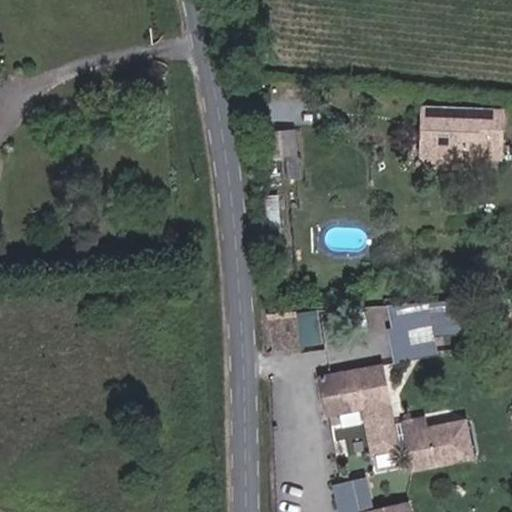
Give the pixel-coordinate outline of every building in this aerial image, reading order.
[(495,113),(412,109),(409,157),(423,170),(456,172),(467,159),(490,160),(495,113)] [(279,156),(298,155),(297,128),(278,129),(279,156)] [(440,351),(436,335),(456,331),(451,305),(431,310),(428,298),(385,307),(397,361),(440,351)] [(292,312),(269,314),(270,348),(314,347),(314,316),(292,315),(292,312)] [(359,411),(359,417),(382,413),(375,368),(317,376),(320,418),(359,411)] [(384,429),(382,413),(359,417),(363,451),(442,436),(441,430),(417,433),(415,424),(384,429)] [(442,436),(457,433),(456,428),(441,430),(442,436)] [(448,466),(463,463),(457,433),(442,436),(448,466)] [(442,436),(363,451),(364,457),(402,450),(406,474),(448,466),(442,436)] [(403,511),(401,501),(357,510),(357,511),(403,511)]
